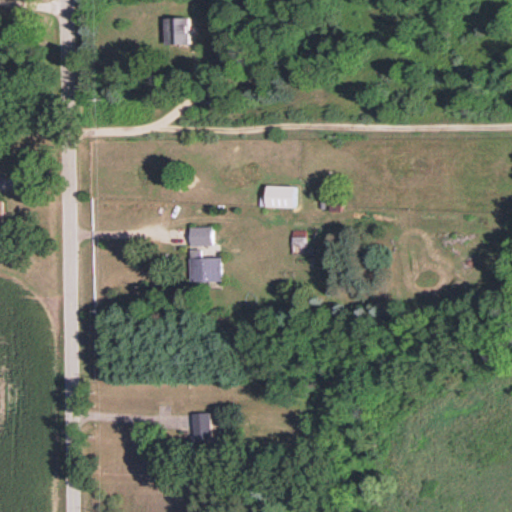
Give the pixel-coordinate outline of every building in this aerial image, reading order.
[(166,43),(190,43),(190,16),(165,16),(166,43)] [(268,205),(297,206),(297,185),(269,184),(268,205)] [(215,225),(192,226),(193,244),(215,244),(215,225)] [(309,253),(308,229),(294,229),(295,253),(309,253)] [(224,256),(204,256),(204,248),(192,248),(193,280),(224,280),(224,256)] [(215,445),(213,411),(196,412),(197,446),(215,445)]
